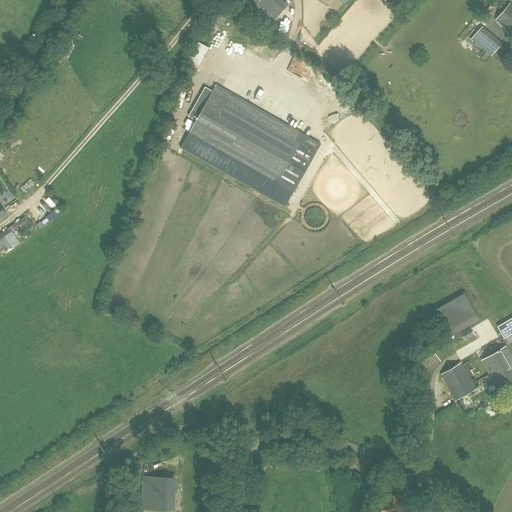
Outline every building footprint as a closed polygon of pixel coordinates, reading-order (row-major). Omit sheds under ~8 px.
[(288,5),(282,0),(253,0),(249,6),(271,25),(288,5)] [(511,4),(510,3),(496,20),(511,33),(511,4)] [(471,39),(491,56),(502,43),(482,26),(471,39)] [(181,148),(286,207),(321,144),(216,85),(181,148)] [(26,216),(10,227),(16,235),(32,224),(26,216)] [(16,238),(14,235),(15,234),(10,227),(0,234),(0,251),(4,248),(5,250),(12,246),(10,242),(16,238)] [(477,314),(471,304),(465,294),(436,312),(447,331),(477,314)] [(511,319),(498,327),(505,339),(511,334),(511,319)] [(475,335),(474,333),(470,327),(462,333),(466,340),(475,335)] [(427,339),(430,344),(434,350),(443,344),(437,333),(427,339)] [(440,361),(434,350),(430,344),(413,354),(423,371),(440,361)] [(511,357),(506,347),(483,360),(501,390),(511,383),(511,357)] [(461,363),(441,374),(456,400),(476,388),(461,363)] [(409,398),(424,400),(425,382),(410,381),(409,398)] [(403,495),(379,499),(381,511),(393,511),(406,510),(403,495)]
